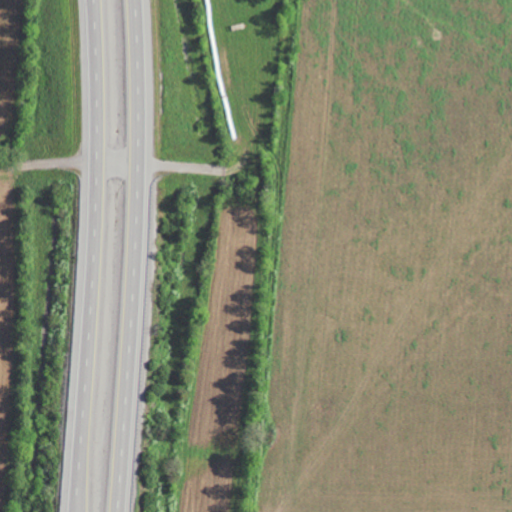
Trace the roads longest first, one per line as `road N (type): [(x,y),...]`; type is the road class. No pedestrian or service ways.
road 1 (trunk): [(94,0),(96,216),(76,511)]
road 2 (trunk): [(119,511),(139,198),(137,0)]
